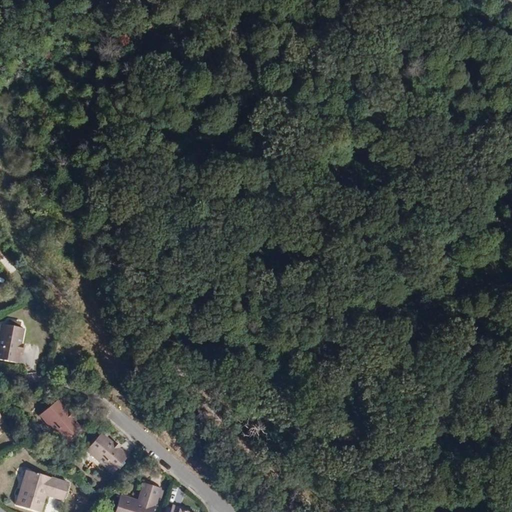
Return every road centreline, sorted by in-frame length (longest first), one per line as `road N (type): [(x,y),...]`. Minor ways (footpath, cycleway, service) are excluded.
road 1 (unknown): [(282,0),(511,213)]
road 2 (residential): [(113,411),(223,511)]
